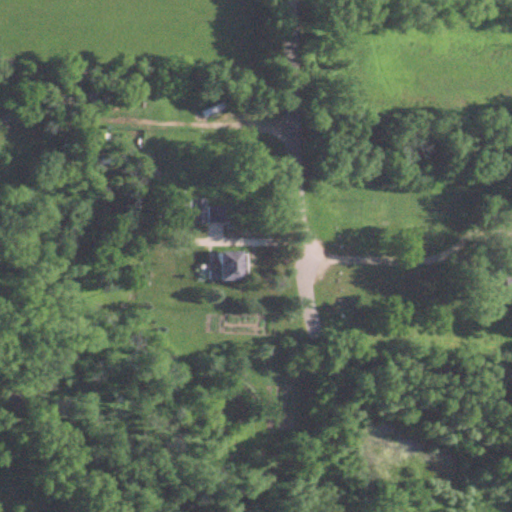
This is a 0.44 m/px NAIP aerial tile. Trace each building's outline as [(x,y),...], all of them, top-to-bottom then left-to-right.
[(183,222),(183,192),(167,192),(167,222),(183,222)] [(203,208),(203,224),(220,224),(220,208),(203,208)] [(201,210),(187,210),(187,224),(201,224),(201,210)] [(203,283),(236,283),(236,255),(209,255),(209,274),(203,274),(203,283)] [(482,271),(502,271),(502,255),(482,255),(482,271)] [(483,300),(505,300),(505,278),(483,278),(483,300)]
